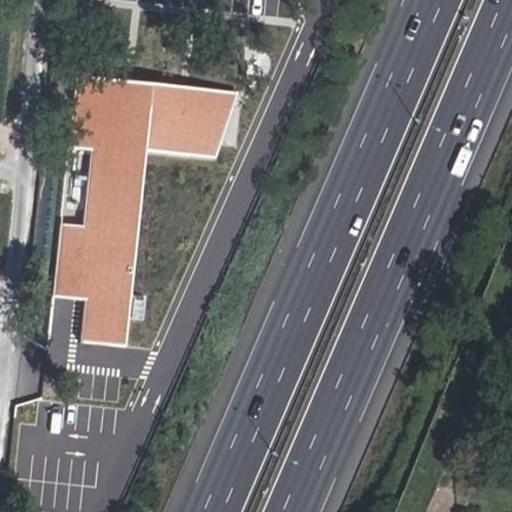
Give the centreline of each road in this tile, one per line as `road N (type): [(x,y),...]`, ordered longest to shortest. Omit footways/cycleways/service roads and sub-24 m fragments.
road 1 (motorway): [(433,0),(212,511)]
road 2 (unclassified): [(53,0),(0,507)]
road 3 (motorway): [(315,511),(511,50)]
